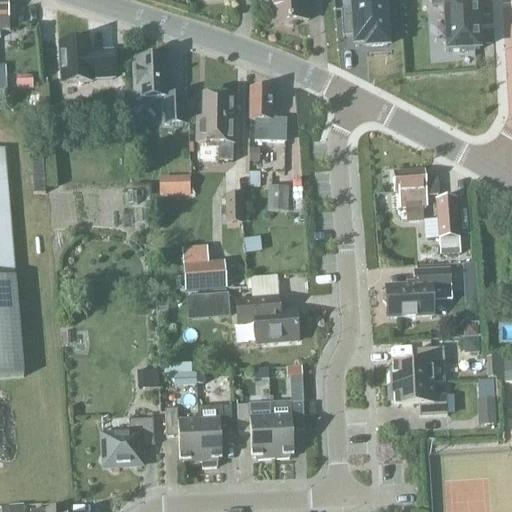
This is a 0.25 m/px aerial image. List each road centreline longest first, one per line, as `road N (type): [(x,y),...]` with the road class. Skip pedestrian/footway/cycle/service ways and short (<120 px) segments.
road 1 (residential): [(337,496),(332,377),(346,351),(349,314),(337,140),(354,97)]
road 2 (tertiary): [(354,97),(87,0)]
road 3 (residential): [(150,511),(337,496)]
road 4 (tertiary): [(487,169),(354,97)]
